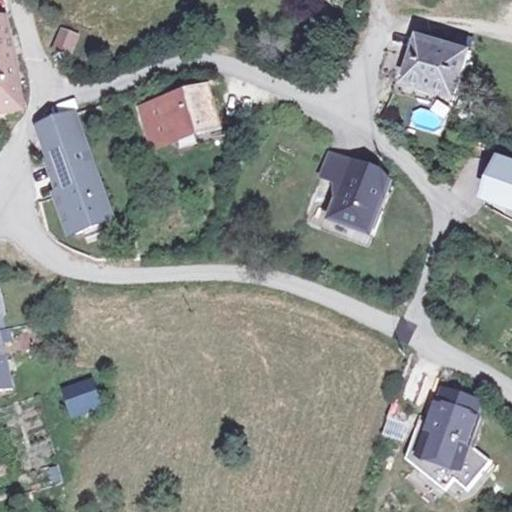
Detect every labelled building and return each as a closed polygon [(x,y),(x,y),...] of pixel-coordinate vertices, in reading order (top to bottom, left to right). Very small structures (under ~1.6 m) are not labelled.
[(3,13),(0,13),(0,114),(16,112),(21,103),(3,13)] [(82,37),(66,30),(58,48),(62,50),(60,56),(67,59),(70,54),(73,55),(82,37)] [(429,39),(420,36),(412,57),(409,63),(400,61),(395,80),(391,93),(451,112),(470,50),(437,40),(439,36),(431,33),(429,39)] [(409,63),(412,57),(389,50),(381,77),(395,80),(400,61),(409,63)] [(204,87),(135,111),(148,146),(175,138),(194,131),(216,124),(204,87)] [(77,114),(39,127),(48,158),(51,156),(80,245),(93,240),(89,228),(114,220),(77,114)] [(199,146),(194,131),(175,138),(180,153),(199,146)] [(367,171),(370,165),(328,150),(318,175),(341,184),(351,163),(367,171)] [(378,170),(370,165),(367,171),(351,163),(341,184),(337,193),(332,192),(326,212),(345,217),(344,220),(366,231),(378,207),(374,205),(382,189),(386,191),(389,183),(384,175),(378,170)] [(511,164),(499,198),(511,202),(511,164)] [(0,358),(0,392),(12,390),(5,357),(0,358)] [(93,383),(69,391),(76,412),(100,404),(93,383)] [(442,394),(437,408),(462,415),(466,400),(442,394)] [(437,408),(430,406),(422,435),(413,465),(402,463),(437,492),(446,482),(458,493),(483,466),(467,451),(463,447),(472,418),(462,415),(437,408)] [(477,419),(472,418),(463,447),(467,451),(477,419)] [(413,465),(422,435),(412,431),(402,463),(413,465)]
